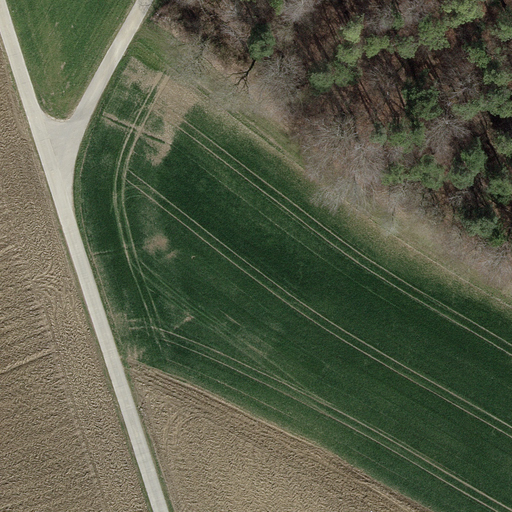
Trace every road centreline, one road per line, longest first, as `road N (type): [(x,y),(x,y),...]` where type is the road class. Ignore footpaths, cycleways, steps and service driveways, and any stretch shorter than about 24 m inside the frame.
road 1 (unclassified): [(165,511),(0,12)]
road 2 (track): [(54,170),(144,0)]
